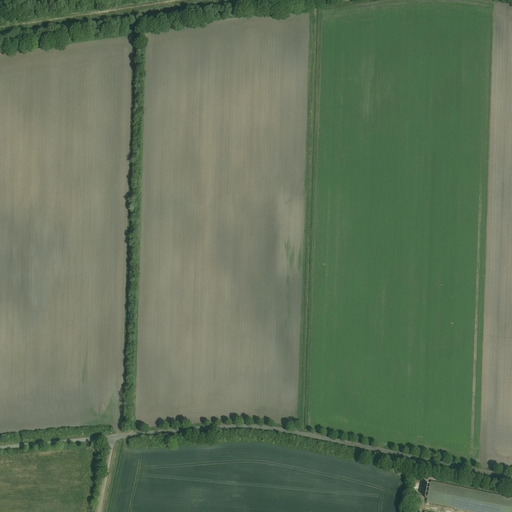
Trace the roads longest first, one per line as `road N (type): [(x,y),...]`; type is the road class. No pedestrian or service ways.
road 1 (unclassified): [(511,477),(258,428),(112,438)]
road 2 (track): [(189,0),(0,28)]
